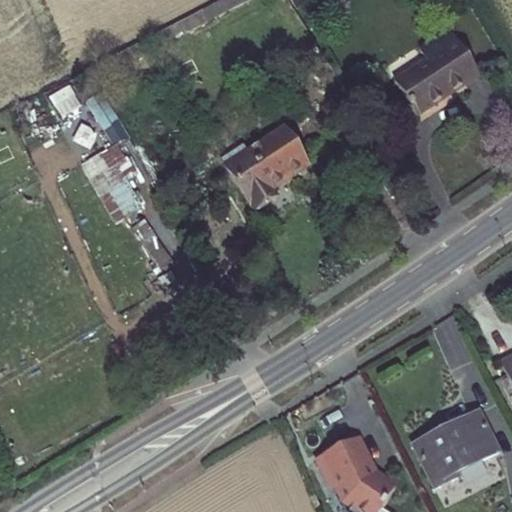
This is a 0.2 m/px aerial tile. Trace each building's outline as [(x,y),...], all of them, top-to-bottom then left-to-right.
[(390,85),(411,120),(476,81),(451,39),(434,49),(439,57),(390,85)] [(216,154),(248,210),(267,199),(261,189),(299,167),(277,129),(242,149),(238,141),(216,154)] [(141,209),(127,179),(133,176),(119,145),(81,162),(109,223),(141,209)] [(433,487),(457,475),(455,471),(496,451),(477,411),(412,442),(433,487)] [(359,439),(316,461),(335,506),(346,511),(378,511),(394,484),(373,473),(359,439)]
